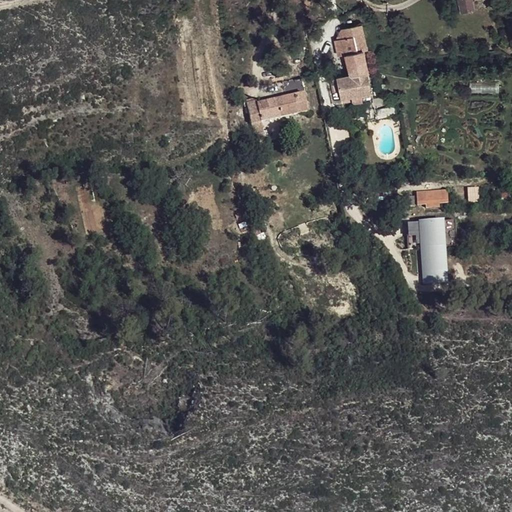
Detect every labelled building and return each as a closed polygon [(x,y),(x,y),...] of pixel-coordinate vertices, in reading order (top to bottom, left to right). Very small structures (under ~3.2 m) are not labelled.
[(457,0),(459,13),(475,12),(473,0),(457,0)] [(334,80),(338,104),(375,97),(369,53),(373,51),(369,25),(348,28),(348,37),(342,40),(344,54),(352,53),(355,75),(334,80)] [(286,81),(288,96),(307,93),(306,79),(286,81)] [(259,102),(261,120),(264,120),(310,112),(307,93),(288,96),(261,101),(259,102)] [(250,96),(256,135),(265,134),(264,120),(261,120),(259,102),(261,101),(260,95),(250,96)] [(478,188),(467,188),(468,202),(479,201),(478,188)] [(447,192),(417,194),(417,205),(426,204),(426,208),(439,207),(439,203),(448,203),(447,192)] [(443,221),(419,223),(422,273),(447,271),(443,221)] [(447,271),(422,273),(423,283),(448,282),(447,271)]
